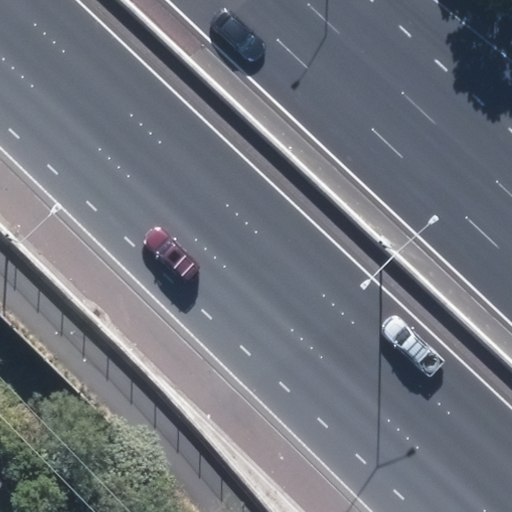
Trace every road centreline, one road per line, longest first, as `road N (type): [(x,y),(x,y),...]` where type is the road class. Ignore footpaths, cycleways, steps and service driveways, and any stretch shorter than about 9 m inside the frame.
road 1 (motorway): [(511,511),(0,29)]
road 2 (motorway): [(307,0),(511,193)]
road 3 (motorway): [(374,0),(511,101)]
